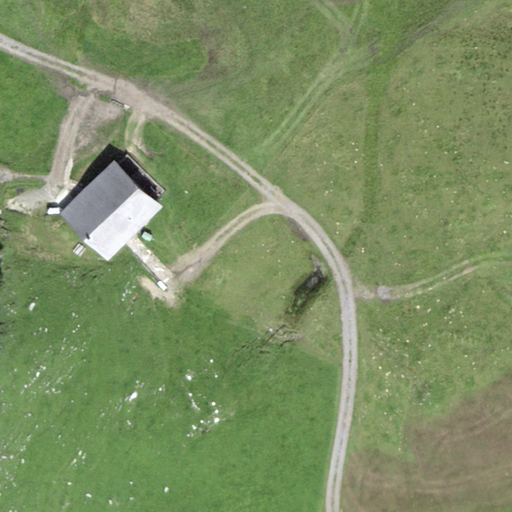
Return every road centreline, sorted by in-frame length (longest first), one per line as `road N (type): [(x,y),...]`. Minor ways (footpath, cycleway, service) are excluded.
road 1 (track): [(352,291),(285,203),(213,147),(118,89),(0,42)]
road 2 (track): [(352,291),(334,511)]
road 3 (track): [(511,249),(414,293),(378,298),(352,291)]
